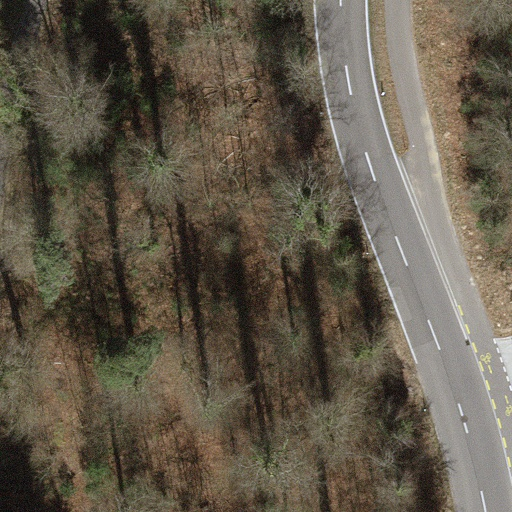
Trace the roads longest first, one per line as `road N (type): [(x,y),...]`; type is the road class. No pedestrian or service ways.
road 1 (tertiary): [(487,511),(468,425),(368,162),(341,0)]
road 2 (track): [(0,189),(43,0)]
